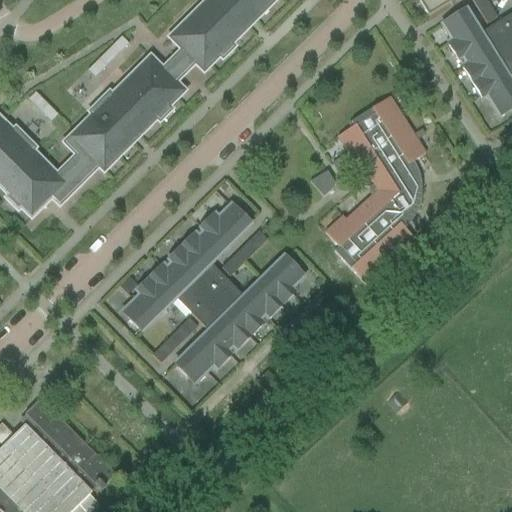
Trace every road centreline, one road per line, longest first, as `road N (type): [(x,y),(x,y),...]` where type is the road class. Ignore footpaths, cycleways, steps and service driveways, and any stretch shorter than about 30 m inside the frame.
road 1 (residential): [(0,355),(353,0)]
road 2 (residential): [(511,203),(210,477)]
